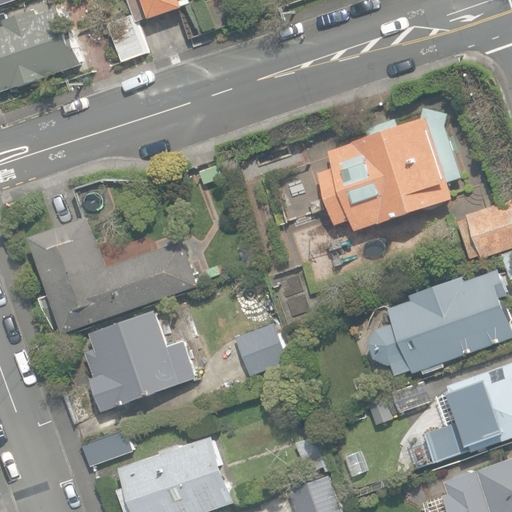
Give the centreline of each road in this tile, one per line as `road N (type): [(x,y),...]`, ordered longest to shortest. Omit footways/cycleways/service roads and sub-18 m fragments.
road 1 (tertiary): [(0,173),(508,3)]
road 2 (residential): [(49,511),(0,365)]
